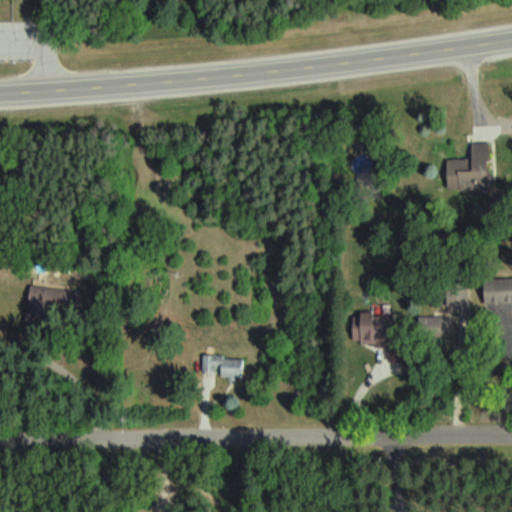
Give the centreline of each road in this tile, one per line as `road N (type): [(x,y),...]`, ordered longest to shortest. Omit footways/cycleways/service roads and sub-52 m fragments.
road 1 (secondary): [(511,40),(255,74),(0,93)]
road 2 (residential): [(0,439),(333,434)]
road 3 (residential): [(511,429),(333,434)]
